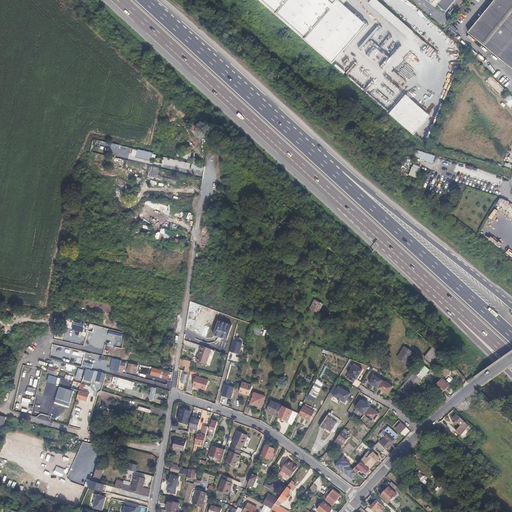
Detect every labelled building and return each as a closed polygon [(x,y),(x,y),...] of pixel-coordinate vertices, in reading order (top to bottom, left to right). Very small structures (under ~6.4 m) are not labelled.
[(258,0),(332,64),(366,24),(338,0),(258,0)] [(425,0),(435,8),(437,5),(445,12),(455,0),(425,0)] [(511,0),(494,0),(469,32),(511,67),(511,0)] [(406,95),(390,113),(395,118),(414,135),(431,115),(406,95)] [(135,158),(151,161),(152,152),(137,150),(135,158)] [(142,165),(141,174),(148,175),(149,166),(142,165)] [(146,184),(171,190),(173,184),(147,177),(146,184)] [(171,215),(173,208),(154,203),(152,210),(171,215)] [(161,233),(157,232),(155,239),(171,242),(173,231),(162,229),(161,233)] [(319,314),(323,304),(314,300),(310,310),(319,314)] [(241,342),(231,340),(228,351),(238,353),(241,342)] [(202,346),(196,362),(206,365),(211,350),(202,346)] [(407,364),(415,353),(405,347),(398,358),(407,364)] [(437,355),(430,349),(424,356),(431,362),(437,355)] [(80,361),(82,353),(72,351),(70,359),(80,361)] [(431,362),(424,356),(421,361),(428,366),(431,362)] [(121,360),(112,358),(109,369),(118,372),(121,360)] [(413,373),(421,380),(429,370),(421,363),(412,372),(413,373)] [(144,368),(145,365),(137,364),(134,373),(140,374),(142,368),(144,368)] [(357,379),(362,370),(354,365),(346,377),(354,382),(356,379),(357,379)] [(48,367),(47,373),(56,375),(58,369),(48,367)] [(161,370),(152,368),(150,375),(159,378),(161,370)] [(105,374),(98,372),(95,381),(103,383),(105,374)] [(409,393),(421,380),(413,373),(399,389),(405,395),(407,391),(409,393)] [(210,379),(197,375),(194,385),(207,388),(210,379)] [(378,388),(382,380),(374,375),(369,383),(378,388)] [(134,382),(119,378),(116,385),(119,386),(118,388),(124,390),(125,388),(132,390),(134,382)] [(444,391),(444,390),(450,385),(443,378),(437,385),(444,391)] [(393,386),(382,380),(378,388),(388,394),(393,386)] [(239,393),(249,396),(252,387),(242,383),(239,393)] [(77,399),(79,391),(59,384),(53,404),(73,410),(77,399)] [(231,399),(234,388),(224,385),(221,396),(231,399)] [(339,388),(335,386),(331,393),(336,396),(335,398),(347,405),(353,394),(340,386),(339,388)] [(89,394),(79,391),(77,399),(87,402),(89,394)] [(265,396),(254,392),(250,403),(261,407),(265,396)] [(364,415),(370,407),(361,400),(355,408),(364,415)] [(267,411),(278,416),(282,406),(272,401),(267,411)] [(281,420),(291,425),(297,413),(282,406),(278,416),(282,418),(281,420)] [(309,420),(314,411),(304,406),(299,415),(309,420)] [(378,412),(370,407),(364,415),(371,420),(372,419),(376,415),(378,412)] [(191,412),(181,409),(178,421),(188,424),(191,412)] [(379,413),(378,412),(376,415),(372,419),(371,420),(373,422),(379,413)] [(469,426),(455,413),(452,417),(461,425),(456,431),(461,435),(469,426)] [(337,423),(327,416),(320,426),(330,433),(337,423)] [(200,421),(192,419),(189,431),(197,433),(200,421)] [(212,440),(218,422),(212,420),(211,425),(208,425),(208,427),(210,428),(209,430),(211,431),(210,436),(210,437),(210,438),(210,439),(212,440)] [(399,420),(393,427),(398,432),(404,426),(399,420)] [(201,435),(197,434),(195,444),(203,446),(208,427),(203,426),(201,435)] [(384,438),(391,430),(387,426),(380,434),(384,438)] [(384,438),(380,442),(386,448),(397,436),(391,430),(384,438)] [(349,437),(342,431),(334,441),(341,446),(344,442),(345,443),(349,437)] [(241,451),(241,452),(243,447),(245,448),(250,436),(241,432),(235,444),(236,444),(234,449),(241,451)] [(184,452),(186,441),(175,439),(172,449),(184,452)] [(382,453),(385,449),(379,443),(375,446),(382,453)] [(275,449),(266,446),(261,456),(270,460),(275,449)] [(220,466),(225,451),(214,447),(213,450),(211,450),(209,456),(211,457),(210,459),(217,462),(217,464),(220,466)] [(241,451),(234,449),(233,448),(231,452),(230,451),(226,463),(235,467),(238,461),(239,462),(241,456),(239,455),(241,451)] [(340,452),(336,458),(342,463),(346,458),(340,452)] [(361,462),(369,469),(379,458),(373,453),(368,459),(366,456),(361,462)] [(205,465),(207,460),(203,459),(203,457),(200,456),(198,465),(201,466),(201,464),(205,465)] [(297,468),(287,461),(279,472),(280,474),(287,479),(289,479),(297,468)] [(367,473),(370,470),(369,469),(361,462),(358,464),(359,465),(358,466),(367,473)] [(127,470),(135,471),(137,465),(129,463),(127,470)] [(172,464),(170,471),(179,474),(180,468),(178,468),(178,466),(172,464)] [(189,469),(187,477),(195,479),(197,471),(189,469)] [(257,477),(252,475),(248,485),(253,487),(257,477)] [(174,495),(178,478),(171,476),(167,493),(174,495)] [(231,483),(233,479),(225,476),(223,479),(222,479),(217,490),(228,495),(233,484),(231,483)] [(123,483),(117,481),(115,489),(149,498),(150,490),(143,488),(145,480),(135,477),(133,485),(130,485),(130,487),(122,485),(123,483)] [(278,501),(272,510),(275,511),(288,511),(279,507),(282,503),(283,504),(286,499),(287,500),(290,496),(289,495),(292,490),(291,490),(294,486),(294,485),(295,483),(292,481),(278,501)] [(395,490),(398,487),(392,482),(389,485),(395,490)] [(104,486),(93,483),(91,489),(102,492),(104,486)] [(313,484),(309,490),(314,494),(319,488),(313,484)] [(397,494),(389,487),(380,496),(388,503),(397,494)] [(330,496),(326,500),(334,506),(341,496),(331,488),(329,491),(328,491),(327,493),(330,496)] [(207,493),(197,490),(193,505),(202,508),(207,493)] [(107,497),(98,494),(94,508),(104,511),(107,497)] [(269,508),(270,508),(272,510),(278,501),(268,495),(263,504),(264,505),(269,508)] [(168,500),(165,511),(171,511),(176,511),(179,503),(168,500)] [(381,509),(383,506),(376,500),(370,507),(374,511),(377,508),(379,510),(380,508),(380,509),(381,509)] [(138,511),(140,505),(126,502),(124,511),(138,511)] [(324,502),(318,510),(319,511),(329,511),(332,509),(324,502)] [(244,511),(245,511),(249,511),(251,510),(253,511),(254,511),(257,508),(248,503),(244,511)]
